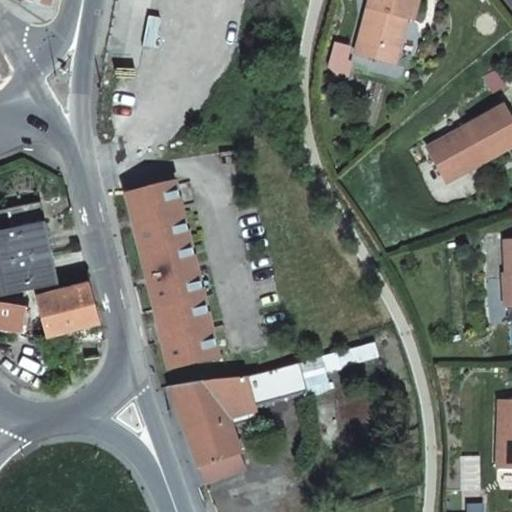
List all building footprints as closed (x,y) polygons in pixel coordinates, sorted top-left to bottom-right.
[(369,0),(355,54),(377,60),(380,48),(397,52),(403,29),(401,26),(404,18),(412,20),(417,0),(369,0)] [(380,48),(377,60),(394,64),(397,52),(380,48)] [(427,147),(441,175),(484,152),(489,160),(511,146),(511,121),(503,106),(427,147)] [(221,166),(205,170),(208,183),(224,179),(221,166)] [(174,182),(125,194),(169,369),(217,357),(174,182)] [(0,230),(46,221),(42,201),(0,210),(0,230)] [(46,221),(0,230),(0,291),(1,297),(30,291),(59,284),(46,221)] [(250,280),(233,284),(236,297),(253,294),(250,280)] [(46,338),(100,324),(90,284),(36,299),(46,338)] [(0,330),(22,334),(27,306),(0,302),(0,330)] [(255,406),(308,386),(297,357),(244,377),(255,406)] [(186,432),(227,417),(228,418),(254,409),(255,406),(244,377),(215,379),(169,387),(186,432)] [(511,400),(499,400),(498,470),(511,469),(511,400)] [(239,452),(228,418),(227,417),(186,432),(198,466),(237,453),(239,452)] [(237,453),(198,466),(204,483),(243,469),(237,453)]
